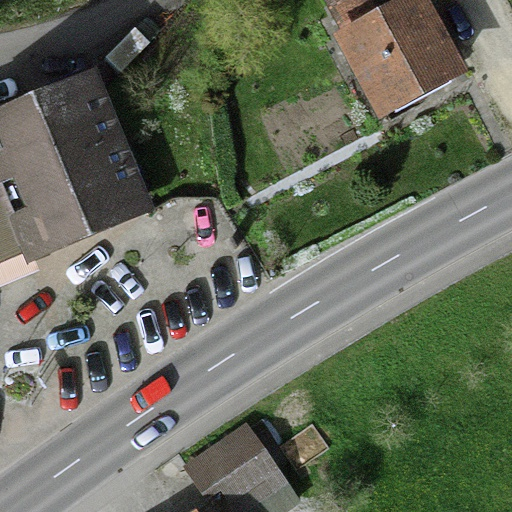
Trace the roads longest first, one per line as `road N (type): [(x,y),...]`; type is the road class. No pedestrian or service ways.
road 1 (primary): [(6,511),(312,306),(511,194)]
road 2 (residential): [(158,0),(119,28),(0,65)]
